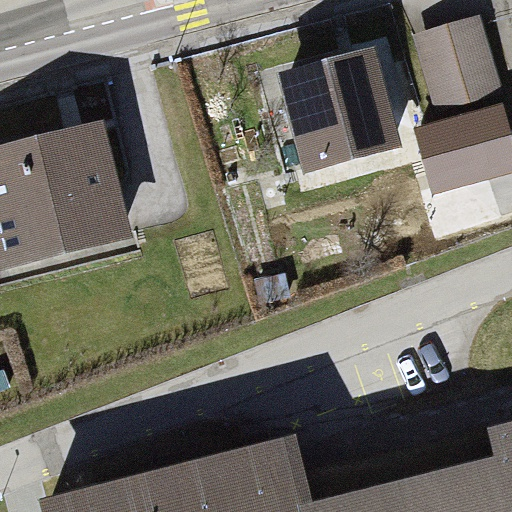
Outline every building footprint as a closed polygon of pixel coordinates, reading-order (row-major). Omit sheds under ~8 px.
[(483,26),(413,46),(437,125),(506,105),(483,26)] [(371,53),(281,80),(308,168),(397,142),(371,53)] [(110,136),(0,157),(0,272),(132,246),(110,136)] [(491,182),(418,206),(434,254),(507,230),(491,182)] [(0,410),(19,403),(5,370),(0,371),(0,410)] [(490,478),(328,511),(511,511),(511,436),(482,442),(490,478)] [(53,511),(301,511),(287,455),(53,511)]
